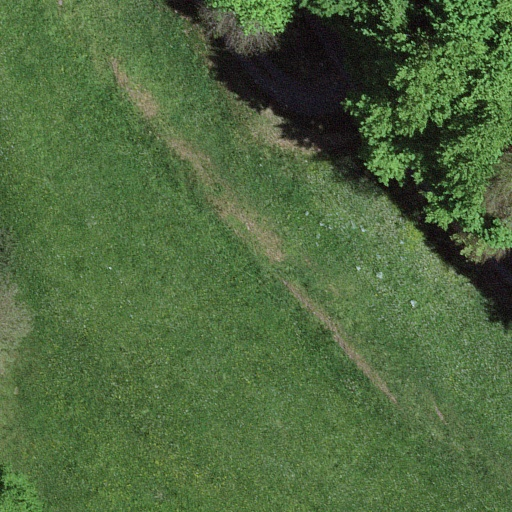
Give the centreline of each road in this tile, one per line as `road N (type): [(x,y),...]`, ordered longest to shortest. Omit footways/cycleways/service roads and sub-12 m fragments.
road 1 (track): [(319,0),(374,119),(511,264)]
road 2 (track): [(202,0),(274,86),(326,97),(359,85)]
